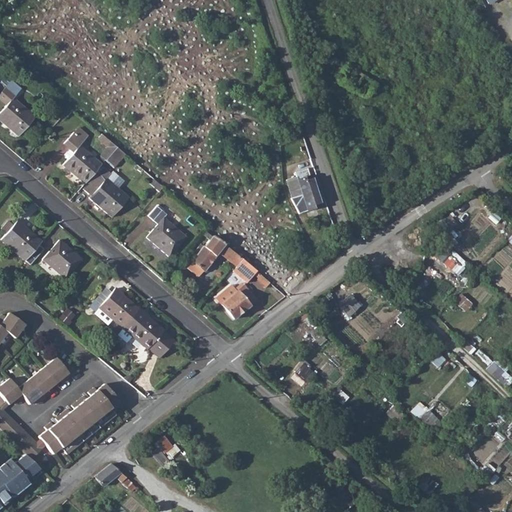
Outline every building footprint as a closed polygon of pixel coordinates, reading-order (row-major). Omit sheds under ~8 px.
[(0,110),(0,119),(17,134),(33,115),(12,97),(16,93),(6,84),(0,91),(0,97),(6,103),(0,110)] [(78,126),(73,130),(79,135),(74,140),(79,144),(87,134),(78,126)] [(101,163),(79,144),(74,140),(79,135),(73,130),(64,141),(73,150),(62,163),(84,182),(101,163)] [(101,152),(106,157),(116,146),(110,141),(101,152)] [(105,158),(113,166),(125,153),(116,146),(106,157),(105,158)] [(88,196),(110,215),(127,197),(105,178),(110,172),(102,166),(82,187),(90,194),(88,196)] [(295,173),(296,175),(300,189),(302,196),(296,206),(298,213),(321,205),(311,176),(309,176),(306,168),(295,173)] [(296,190),(300,189),(296,175),(289,178),(292,187),(296,190)] [(147,236),(168,255),(185,237),(163,217),(166,214),(157,205),(148,215),(158,224),(147,236)] [(0,235),(0,237),(23,258),(28,252),(37,242),(40,239),(16,218),(11,222),(7,218),(0,225),(5,230),(0,235)] [(233,263),(237,266),(242,259),(232,251),(211,236),(191,260),(193,262),(203,271),(204,271),(218,253),(232,264),(233,263)] [(41,257),(63,276),(80,257),(58,238),(41,257)] [(37,242),(28,252),(33,257),(42,247),(37,242)] [(444,263),(452,255),(443,246),(436,254),(444,263)] [(256,271),(242,259),(237,266),(232,271),(246,283),(256,271)] [(203,271),(193,262),(188,268),(198,277),(203,271)] [(221,304),(237,291),(232,285),(216,298),(221,304)] [(221,304),(233,319),(249,305),(248,304),(254,299),(243,286),(237,291),(221,304)] [(98,307),(122,328),(138,309),(114,288),(109,294),(98,307)] [(98,307),(109,294),(103,289),(89,305),(94,311),(98,307)] [(351,293),(337,305),(348,318),(362,306),(351,293)] [(466,311),(473,303),(461,293),(454,301),(466,311)] [(67,308),(59,319),(69,325),(76,314),(67,308)] [(147,348),(158,358),(173,340),(138,309),(122,328),(146,349),(147,348)] [(0,318),(0,327),(7,333),(15,338),(25,325),(8,313),(5,317),(3,320),(0,318)] [(487,371),(508,385),(511,378),(511,376),(505,372),(509,366),(496,357),(487,371)] [(55,358),(43,368),(55,384),(59,381),(61,378),(65,382),(76,373),(67,361),(61,365),(55,358)] [(302,361),(293,372),(307,382),(315,370),(302,361)] [(43,368),(30,379),(45,398),(51,393),(48,390),(51,387),(55,384),(43,368)] [(0,385),(0,395),(5,401),(8,405),(11,402),(15,400),(18,404),(23,399),(16,390),(8,379),(0,385)] [(30,379),(16,390),(23,399),(29,405),(33,401),(36,399),(39,403),(45,398),(30,379)] [(103,384),(95,391),(109,409),(117,402),(103,384)] [(82,397),(77,401),(98,429),(115,416),(109,409),(95,391),(92,388),(87,393),(89,396),(85,399),(82,397)] [(5,401),(0,405),(0,408),(2,410),(8,405),(5,401)] [(66,409),(60,414),(83,442),(98,429),(77,401),(71,406),(73,408),(68,412),(66,409)] [(428,430),(439,420),(422,401),(411,410),(428,430)] [(36,443),(2,410),(0,408),(0,428),(25,454),(31,459),(41,449),(36,443)] [(43,428),(46,430),(60,449),(66,455),(83,442),(60,414),(54,419),(57,422),(55,423),(52,426),(50,423),(43,428)] [(38,437),(40,439),(45,445),(52,455),(60,449),(46,430),(38,437)] [(167,436),(149,450),(162,466),(180,452),(167,436)] [(40,439),(36,443),(41,449),(45,445),(40,439)] [(31,459),(25,454),(12,463),(9,459),(0,465),(0,502),(10,494),(11,496),(28,483),(26,480),(40,468),(31,459)] [(103,485),(111,478),(115,476),(118,479),(122,482),(125,478),(110,464),(94,476),(101,484),(103,485)] [(431,494),(437,484),(423,474),(416,484),(431,494)] [(328,500),(349,510),(356,495),(335,485),(328,500)]
